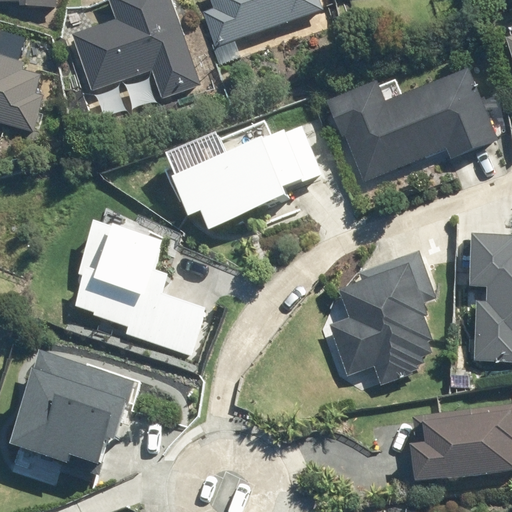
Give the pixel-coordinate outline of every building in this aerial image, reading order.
[(4,0),(4,6),(23,6),(23,11),(62,10),(61,0),(4,0)] [(113,0),(120,21),(76,36),(96,93),(155,73),(166,103),(206,89),(175,0),(113,0)] [(323,0),(213,0),(217,12),(208,15),(220,50),(328,13),(323,0)] [(45,79),(27,74),(28,67),(0,59),(0,125),(38,136),(48,100),(40,98),(45,79)] [(396,83),(339,105),(369,185),(459,151),(463,161),(505,145),(478,74),(403,102),(396,83)] [(181,161),(204,219),(217,214),(224,232),(308,199),(304,190),(340,176),(329,147),(322,150),(314,130),(278,144),(271,126),(181,161)] [(88,311),(140,330),(137,339),(198,361),(225,289),(166,268),(174,244),(135,230),(117,278),(102,272),(88,311)] [(511,241),(486,240),(483,290),(498,290),(497,304),(485,304),(482,362),(511,363),(511,241)] [(442,344),(446,343),(439,322),(444,320),(437,301),(442,299),(428,255),(368,274),(373,287),(353,293),(361,319),(340,326),(356,377),(384,368),(390,384),(444,367),(441,358),(446,357),(442,344)] [(39,352),(10,448),(96,473),(107,438),(116,440),(134,381),(39,352)] [(427,486),(511,476),(511,414),(421,424),(427,486)]
